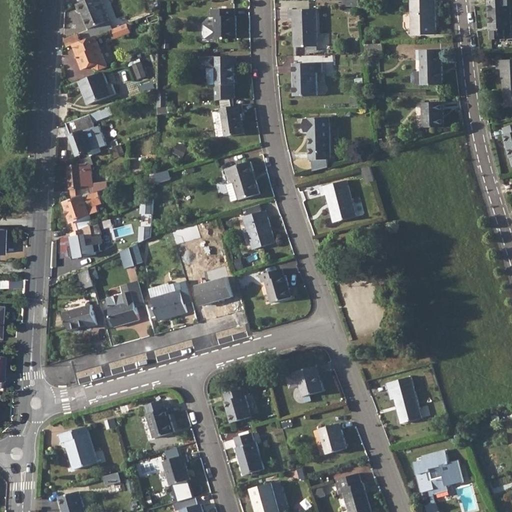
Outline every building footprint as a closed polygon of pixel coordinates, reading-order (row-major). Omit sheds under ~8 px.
[(102,0),(87,0),(77,4),(80,13),(83,12),(89,29),(110,20),(102,0)] [(435,0),(411,0),(413,35),(437,34),(435,0)] [(511,27),(510,0),(488,0),(490,31),(491,31),(491,39),(505,38),(505,30),(511,29),(511,27)] [(234,9),(212,9),(212,17),(215,17),(216,39),(237,38),(237,16),(234,16),(234,9)] [(297,46),(307,46),(318,45),(317,9),(290,9),(290,18),(294,18),(294,28),(296,28),(297,46)] [(110,20),(89,29),(92,37),(113,29),(110,20)] [(66,39),(68,46),(74,44),(80,42),(78,34),(66,39)] [(76,47),(92,41),(95,49),(100,47),(96,36),(80,42),(74,44),(76,47)] [(92,41),(76,47),(79,55),(78,56),(83,68),(96,64),(97,68),(100,69),(108,66),(100,47),(95,49),(92,41)] [(384,43),(365,44),(366,53),(384,53),(384,43)] [(443,50),(418,50),(418,60),(422,60),(422,72),(415,72),(412,74),(413,83),(415,85),(423,84),(423,85),(444,84),(443,50)] [(216,84),(217,100),(236,97),(235,65),(237,65),(237,56),(201,57),(202,67),(208,67),(208,84),(216,84)] [(511,59),(497,60),(497,69),(502,69),(503,80),(504,80),(505,97),(507,98),(507,106),(511,105),(511,59)] [(141,61),(134,64),(139,79),(147,76),(141,61)] [(323,62),(294,63),(295,95),(318,95),(317,72),(323,72),(323,62)] [(104,72),(79,81),(82,89),(83,89),(85,95),(84,95),(87,104),(116,93),(113,83),(109,84),(104,72)] [(444,102),(423,103),(424,127),(445,127),(444,102)] [(242,104),(222,108),(227,136),(245,133),(242,113),(244,113),(242,104)] [(110,106),(68,123),(78,153),(89,149),(92,155),(103,151),(101,145),(106,143),(100,125),(95,126),(94,122),(113,114),(110,106)] [(309,119),(305,119),(305,131),(309,131),(310,159),(331,159),(330,117),(309,117),(309,119)] [(92,155),(68,165),(70,188),(71,188),(72,199),(99,191),(98,183),(93,183),(92,168),(88,168),(88,163),(93,163),(92,155)] [(226,169),(231,184),(235,182),(240,199),(241,200),(261,194),(251,162),(226,169)] [(369,169),(363,170),(366,180),(372,178),(369,169)] [(155,181),(155,182),(171,178),(169,170),(155,174),(155,181)] [(348,180),(321,187),(323,196),(328,195),(330,204),(332,203),(336,222),(357,216),(348,180)] [(231,184),(227,185),(233,202),(240,199),(235,182),(231,184)] [(72,199),(64,202),(71,222),(73,222),(76,231),(93,224),(90,214),(98,211),(96,205),(103,203),(99,191),(72,199)] [(247,216),(263,212),(261,204),(245,209),(247,216)] [(247,216),(244,217),(253,249),(276,242),(266,211),(263,212),(247,216)] [(141,217),(140,240),(152,236),(153,217),(141,217)] [(76,231),(72,233),(75,247),(69,248),(70,256),(76,255),(77,258),(97,254),(96,252),(101,251),(100,244),(98,236),(102,235),(98,222),(93,224),(76,231)] [(131,247),(121,252),(126,268),(136,265),(131,247)] [(101,283),(96,268),(81,273),(86,288),(101,283)] [(283,269),(261,275),(263,283),(267,282),(273,303),(293,297),(287,275),(285,275),(283,269)] [(228,277),(197,286),(202,305),(233,297),(228,277)] [(121,286),(123,294),(132,291),(137,306),(147,304),(140,280),(130,284),(121,286)] [(181,290),(152,298),(159,321),(188,313),(181,290)] [(132,291),(123,294),(108,299),(116,327),(141,319),(137,306),(132,291)] [(92,305),(64,313),(69,331),(89,325),(89,327),(98,325),(92,305)] [(287,375),(290,383),(299,380),(301,385),(304,396),(324,390),(316,366),(297,371),(297,372),(287,375)] [(412,376),(388,383),(392,399),(396,398),(403,423),(423,417),(412,376)] [(247,386),(225,393),(227,401),(226,401),(232,423),(253,416),(247,395),(250,394),(247,386)] [(164,399),(147,404),(150,412),(148,413),(155,438),(175,432),(168,407),(166,407),(164,399)] [(340,423),(320,428),(327,454),(348,448),(340,423)] [(88,426),(61,434),(63,442),(69,441),(73,457),(71,457),(75,469),(98,462),(88,426)] [(253,432),(235,437),(238,446),(236,447),(245,474),(265,468),(257,441),(255,441),(253,432)] [(427,457),(428,460),(419,463),(430,493),(437,490),(441,489),(443,493),(456,488),(455,484),(456,484),(471,477),(463,456),(454,460),(449,448),(427,457)] [(187,454),(164,461),(171,484),(191,478),(186,462),(189,461),(187,454)] [(160,457),(138,465),(142,477),(164,469),(160,457)] [(359,473),(335,480),(340,494),(344,492),(350,511),(373,511),(364,482),(362,482),(359,473)] [(280,480),(273,482),(282,511),(289,508),(280,480)] [(277,511),(282,511),(273,482),(251,488),(258,511),(277,511)] [(85,511),(80,491),(59,496),(63,511),(85,511)] [(178,510),(181,509),(200,504),(197,496),(176,502),(178,510)] [(449,511),(445,501),(435,505),(437,511),(449,511)] [(200,504),(181,509),(182,511),(203,511),(201,503),(200,504)]
